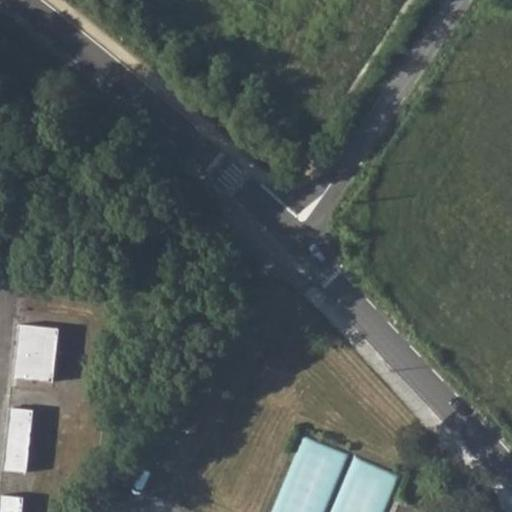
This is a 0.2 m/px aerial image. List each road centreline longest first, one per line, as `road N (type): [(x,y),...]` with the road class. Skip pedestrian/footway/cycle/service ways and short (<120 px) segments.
road 1 (residential): [(299,233),(205,148),(15,0)]
road 2 (residential): [(511,472),(299,233)]
road 3 (track): [(299,233),(206,239),(0,232)]
road 4 (unclassified): [(299,233),(464,0)]
